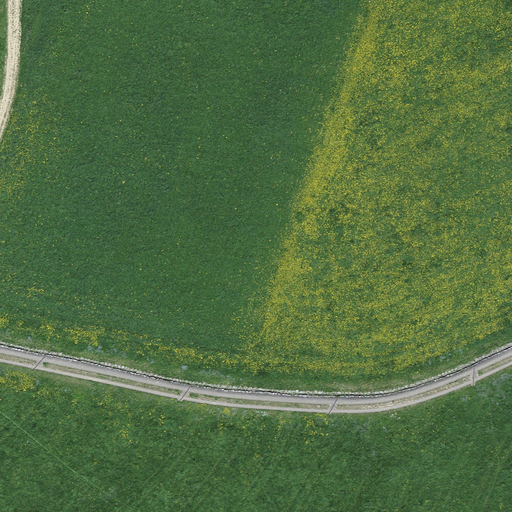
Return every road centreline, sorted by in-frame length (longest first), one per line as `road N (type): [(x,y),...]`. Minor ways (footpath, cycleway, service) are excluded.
road 1 (track): [(511,357),(380,404),(326,405),(204,395),(0,356)]
road 2 (track): [(13,0),(0,123)]
